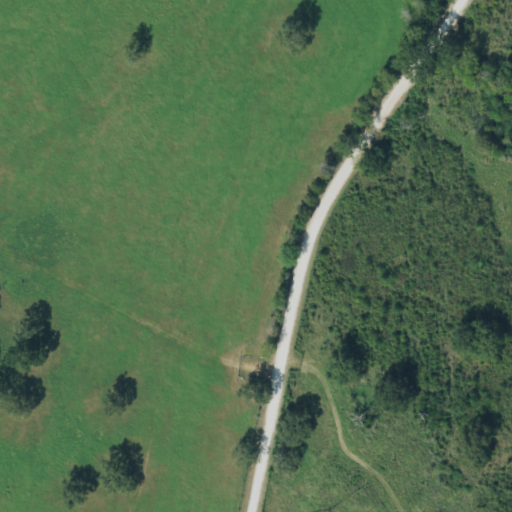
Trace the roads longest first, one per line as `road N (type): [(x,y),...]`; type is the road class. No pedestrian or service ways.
road 1 (residential): [(281,326),(294,257),(339,178),(468,0)]
road 2 (residential): [(281,326),(398,511)]
road 3 (residential): [(245,511),(281,326)]
